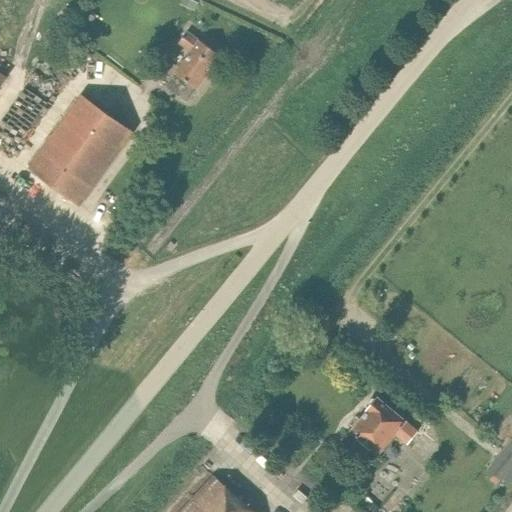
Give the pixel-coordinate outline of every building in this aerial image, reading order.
[(197,90),(221,57),(188,33),(179,45),(189,53),(174,74),(176,75),(167,88),(186,102),(195,89),(197,90)] [(119,67),(106,74),(113,86),(126,79),(119,67)] [(80,206),(133,133),(81,96),(28,169),(80,206)] [(407,444),(417,432),(393,411),(378,398),(367,412),(350,432),(358,439),(351,448),(363,457),(370,449),(378,456),(391,441),(396,435),(407,444)] [(475,425),(485,412),(475,404),(465,417),(475,425)] [(511,451),(502,464),(511,472),(511,451)] [(253,511),(214,477),(182,511),(253,511)]
